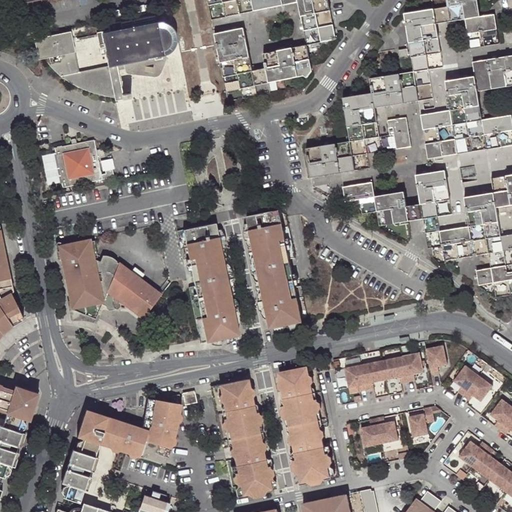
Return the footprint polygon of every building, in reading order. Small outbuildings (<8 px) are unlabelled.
[(237,0),(208,0),(209,6),(223,3),(227,18),(241,15),(238,0),(237,0)] [(247,13),(255,12),(252,0),(237,0),(238,0),(241,15),(247,13)] [(252,0),(255,12),(298,3),(306,46),(335,39),(327,0),(252,0)] [(417,0),(419,11),(405,14),(410,49),(399,51),(400,59),(411,58),(414,72),(428,70),(426,54),(440,52),(436,23),(434,9),(448,6),(451,21),(465,19),(467,32),(481,31),(484,45),(499,43),(494,15),(479,17),(476,0),(417,0)] [(448,6),(434,9),(436,23),(451,21),(448,6)] [(108,32),(99,34),(105,65),(116,63),(117,64),(118,70),(122,69),(124,74),(151,78),(155,77),(158,74),(159,72),(166,57),(172,52),(177,41),(176,33),(175,31),(171,26),(166,23),(161,21),(155,21),(154,14),(106,24),(108,32)] [(244,29),(215,35),(224,78),(237,75),(240,88),(255,85),(252,71),(244,29)] [(108,71),(116,70),(118,70),(117,64),(77,72),(69,31),(32,39),(35,56),(39,55),(46,64),(49,68),(53,72),(61,78),(62,81),(65,80),(77,87),(89,92),(102,96),(112,97),(108,71)] [(264,54),(266,68),(269,82),(304,75),(307,78),(312,71),(306,46),(264,54)] [(420,115),(428,158),(458,154),(455,138),(442,140),(439,127),(467,122),(470,136),(470,137),(484,134),(499,132),(502,147),(511,145),(511,121),(511,115),(482,120),(477,91),(511,85),(511,55),(472,62),(475,77),(445,82),(450,110),(420,115)] [(262,84),(269,82),(266,68),(259,69),(252,71),(255,85),(262,84)] [(119,100),(118,95),(120,94),(116,70),(108,71),(112,97),(113,101),(119,100)] [(350,142),(307,149),(312,177),(355,171),(352,156),(367,154),(366,153),(364,139),(379,137),(375,108),(418,101),(414,72),(370,79),(373,93),(343,98),(350,142)] [(410,146),(405,118),(386,121),(388,129),(392,128),(393,135),(395,149),(410,146)] [(95,139),(78,142),(76,143),(71,143),(55,146),(62,185),(63,187),(65,187),(103,179),(97,151),(95,139)] [(104,168),(115,167),(113,157),(103,159),(104,168)] [(115,177),(114,170),(107,171),(108,178),(115,177)] [(423,219),(425,234),(440,232),(438,218),(435,203),(450,201),(445,171),(415,176),(420,205),(423,219)] [(469,227),(440,232),(445,261),(446,261),(474,256),(489,254),(491,269),(494,284),(496,297),(511,294),(511,234),(502,237),(497,208),(511,205),(511,176),(492,179),(495,194),(464,199),(469,227)] [(377,211),(380,227),(408,222),(406,207),(403,193),(375,197),(372,183),(344,188),(346,202),(360,200),(362,214),(377,211)] [(420,205),(406,207),(408,222),(423,219),(420,205)] [(248,222),(255,255),(267,315),(270,327),(274,326),(283,324),(288,324),(297,322),(302,321),(295,287),(291,270),(289,260),(288,254),(284,237),(283,230),(281,219),(276,219),(274,211),(247,216),(247,219),(248,222)] [(212,339),(219,338),(225,336),(234,335),(239,334),(236,320),(234,311),(230,289),(218,230),(216,222),(189,227),(190,235),(185,236),(189,258),(194,282),(195,285),(203,323),(207,340),(212,339)] [(253,257),(255,255),(248,222),(247,224),(246,226),(245,228),(245,231),(245,233),(245,235),(246,237),(248,239),(249,241),(253,257)] [(218,230),(230,289),(232,286),(231,284),(233,279),(232,270),(228,266),(224,248),(226,243),(225,238),(224,236),(223,234),(221,232),(220,231),(218,230)] [(26,418),(28,412),(31,404),(34,405),(36,396),(33,394),(32,390),(15,385),(13,389),(0,384),(0,327),(10,320),(20,314),(10,292),(12,292),(9,278),(0,233),(0,409),(7,412),(23,417),(26,418)] [(292,242),(292,241),(284,237),(288,254),(290,253),(290,250),(291,249),(292,247),(293,247),(293,245),(293,243),(292,242)] [(115,262),(116,261),(109,256),(101,255),(98,261),(93,259),(92,255),(89,256),(85,240),(57,246),(69,303),(74,305),(72,307),(75,308),(73,315),(79,317),(80,313),(92,318),(93,315),(96,316),(99,308),(101,304),(117,266),(115,266),(115,262)] [(267,315),(255,255),(253,257),(253,260),(253,262),(252,265),(252,267),(252,270),(253,272),(254,274),(256,277),(257,278),(261,295),(260,297),(259,299),(258,302),(259,304),(259,306),(260,308),(261,310),(263,312),(264,314),(267,315)] [(161,294),(119,262),(117,266),(101,304),(106,306),(107,307),(118,307),(121,305),(119,300),(143,317),(161,294)] [(479,286),(494,284),(491,269),(476,272),(479,286)] [(234,311),(240,315),(238,303),(235,300),(232,286),(230,289),(234,311)] [(23,320),(20,314),(10,320),(13,325),(23,320)] [(10,320),(0,327),(0,329),(2,333),(13,325),(10,320)] [(433,375),(439,374),(440,373),(439,367),(449,364),(445,345),(427,349),(433,375)] [(404,357),(409,383),(415,381),(414,375),(425,372),(421,353),(404,357)] [(409,383),(404,357),(387,360),(391,379),(401,377),(402,384),(409,383)] [(374,390),(374,383),(383,381),(380,362),(364,365),(369,391),(374,390)] [(326,425),(314,365),(279,372),(281,381),(279,381),(281,390),(282,397),(283,399),(286,399),(288,405),(281,406),(281,407),(281,409),(280,411),(281,416),(284,417),(287,434),(285,437),(286,443),(289,443),(289,446),(291,451),(296,453),(296,459),(293,460),(293,462),(291,463),(292,469),(294,469),(295,473),(299,473),(301,481),(306,481),(309,483),(320,481),(323,476),(329,475),(328,467),(331,466),(330,462),(332,460),(331,454),(328,454),(328,451),(322,452),(321,446),(323,446),(322,440),(321,435),(322,434),(322,430),(319,428),(319,427),(326,425)] [(369,391),(364,365),(346,369),(350,388),(360,386),(361,393),(369,391)] [(454,381),(463,387),(459,393),(465,397),(481,375),(466,365),(454,381)] [(465,397),(470,401),(474,395),(482,401),(494,385),(481,375),(465,397)] [(253,388),(251,387),(250,385),(247,385),(245,379),(211,386),(223,447),(232,445),(232,448),(230,450),(230,454),(234,455),(234,457),(234,458),(235,465),(238,465),(239,471),(234,472),(232,476),(232,481),(235,482),(236,486),(239,486),(240,495),(246,494),(249,496),(263,493),(265,489),(270,488),(268,480),(271,478),(271,476),(273,474),(271,468),(269,468),(268,465),(263,466),(262,460),(264,456),(263,452),(263,449),(265,446),(265,443),(262,441),(262,439),(263,439),(260,423),(262,421),(260,413),(258,412),(258,411),(251,412),(251,406),(254,406),(254,404),(253,396),(254,392),(253,388)] [(350,388),(351,395),(361,393),(360,386),(350,388)] [(182,392),(185,403),(196,401),(193,390),(182,392)] [(159,398),(146,396),(142,420),(141,426),(113,417),(112,421),(104,444),(109,446),(112,447),(111,450),(115,452),(119,450),(127,452),(127,455),(133,457),(136,455),(164,464),(169,448),(170,446),(173,444),(175,439),(173,433),(174,430),(177,421),(180,420),(181,415),(178,412),(180,403),(179,396),(173,394),(159,398)] [(495,425),(501,430),(511,416),(511,407),(502,400),(490,415),(498,421),(495,425)] [(434,413),(443,411),(436,407),(433,407),(424,409),(426,415),(410,418),(414,438),(429,435),(427,424),(436,422),(434,413)] [(85,408),(84,411),(76,435),(79,436),(81,436),(85,438),(100,442),(104,444),(112,421),(113,417),(85,408)] [(23,417),(7,412),(3,425),(18,431),(19,428),(22,427),(23,421),(22,420),(23,417)] [(510,430),(511,431),(511,416),(501,430),(507,434),(510,430)] [(399,441),(397,432),(396,422),(387,424),(385,417),(377,419),(383,444),(399,441)] [(370,448),(383,444),(377,419),(370,420),(372,427),(362,429),(364,444),(370,448)] [(18,444),(22,432),(18,431),(3,425),(0,423),(0,438),(10,442),(18,444)] [(0,446),(8,449),(10,442),(0,438),(0,446)] [(78,446),(80,447),(79,450),(96,456),(100,442),(85,438),(83,439),(80,439),(78,446)] [(460,458),(473,468),(489,446),(484,442),(479,448),(472,442),(460,458)] [(0,461),(7,464),(11,465),(15,452),(8,449),(0,446),(0,461)] [(489,446),(473,468),(487,478),(499,462),(491,456),(495,451),(489,446)] [(77,449),(73,448),(68,461),(72,463),(77,449)] [(96,456),(79,450),(77,449),(72,463),(84,467),(94,470),(99,457),(96,456)] [(401,460),(411,458),(410,452),(399,455),(401,460)] [(263,466),(268,465),(270,463),(269,459),(264,456),(262,460),(263,466)] [(7,464),(0,461),(0,475),(4,477),(5,473),(7,473),(8,469),(6,467),(7,464)] [(84,467),(72,463),(68,461),(66,468),(70,469),(82,473),(84,467)] [(490,481),(502,464),(499,462),(487,478),(490,481)] [(494,483),(506,467),(502,464),(490,481),(494,483)] [(511,471),(506,467),(494,483),(507,493),(511,486),(511,471)] [(66,482),(70,469),(66,468),(62,481),(66,482)] [(84,488),(88,490),(92,477),(82,473),(70,469),(66,482),(69,483),(84,488)] [(84,488),(69,483),(68,485),(64,484),(62,492),(65,493),(65,496),(79,501),(84,488)] [(167,495),(153,490),(151,496),(165,501),(167,495)] [(377,511),(374,492),(352,496),(332,500),(332,497),(302,503),(303,511),(377,511)] [(442,501),(429,492),(421,501),(418,506),(414,504),(408,511),(456,511),(449,507),(445,511),(434,511),(435,511),(442,501)] [(166,511),(170,502),(165,501),(151,496),(144,493),(138,511),(166,511)] [(82,511),(86,503),(84,502),(82,507),(80,507),(78,507),(76,508),(74,509),(72,510),(71,511),(70,511),(82,511)] [(86,503),(82,511),(113,511),(110,511),(103,509),(86,503)]
